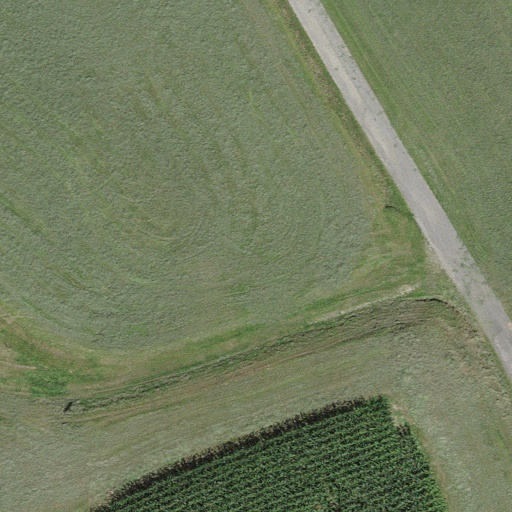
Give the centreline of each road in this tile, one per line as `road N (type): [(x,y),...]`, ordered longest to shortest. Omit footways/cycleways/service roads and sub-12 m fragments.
road 1 (track): [(55,392),(147,379),(457,267)]
road 2 (track): [(511,362),(300,0)]
